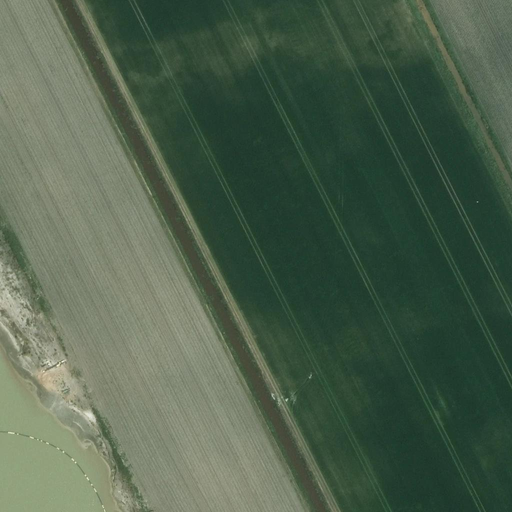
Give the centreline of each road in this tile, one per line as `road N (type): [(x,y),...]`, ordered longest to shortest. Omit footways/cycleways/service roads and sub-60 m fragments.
road 1 (track): [(50,0),(308,511)]
road 2 (track): [(79,0),(336,511)]
